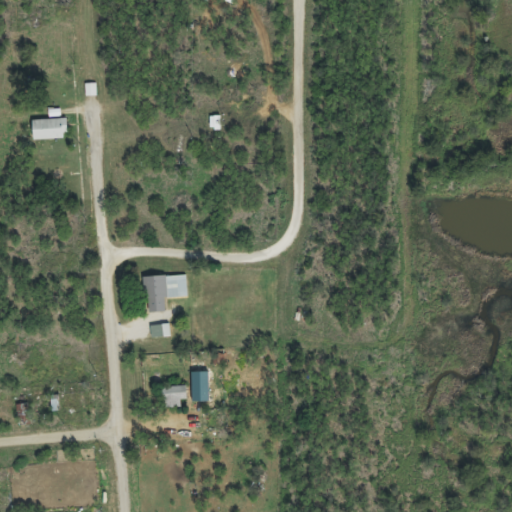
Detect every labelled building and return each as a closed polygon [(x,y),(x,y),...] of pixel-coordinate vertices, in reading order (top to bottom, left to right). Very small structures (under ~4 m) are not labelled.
[(83,104),(93,103),(93,91),(82,91),(83,104)] [(29,127),(30,147),(64,146),(63,126),(29,127)] [(184,305),(183,283),(142,284),(144,320),(163,319),(162,306),(184,305)] [(206,379),(188,379),(189,409),(206,409),(206,379)] [(184,407),(183,393),(161,394),(162,415),(178,414),(178,407),(184,407)]
